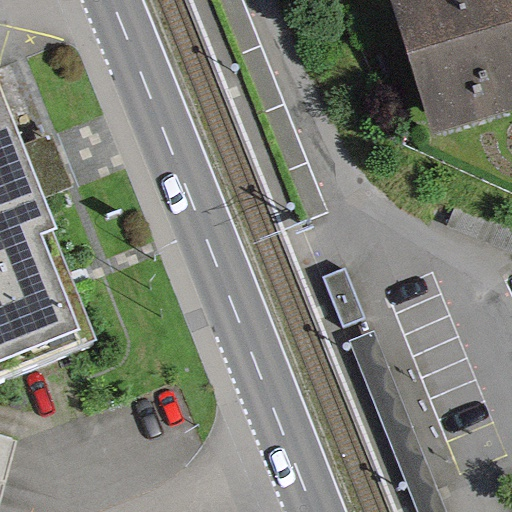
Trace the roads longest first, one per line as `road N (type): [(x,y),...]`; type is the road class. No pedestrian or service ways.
road 1 (primary): [(297,468),(111,0)]
road 2 (residential): [(297,468),(184,511)]
